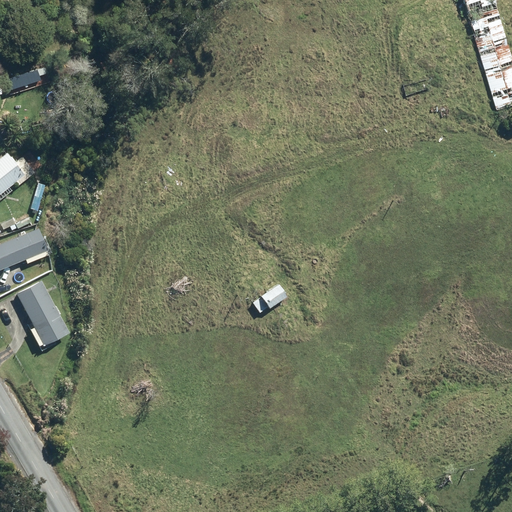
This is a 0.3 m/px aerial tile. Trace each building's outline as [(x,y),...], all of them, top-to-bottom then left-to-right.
[(511,62),(493,0),(462,0),(495,109),(511,104),(511,62)] [(0,190),(14,180),(16,184),(33,171),(21,155),(12,162),(4,152),(0,155),(0,190)] [(37,184),(29,209),(35,211),(43,186),(37,184)] [(12,214),(17,223),(14,224),(11,218),(0,223),(0,227),(4,235),(15,229),(16,230),(30,223),(23,209),(12,214)] [(0,243),(0,269),(46,250),(37,229),(0,243)] [(38,282),(13,294),(40,346),(64,334),(38,282)] [(259,298),(252,302),(258,312),(266,307),(267,309),(285,297),(277,285),(258,297),(259,298)]
